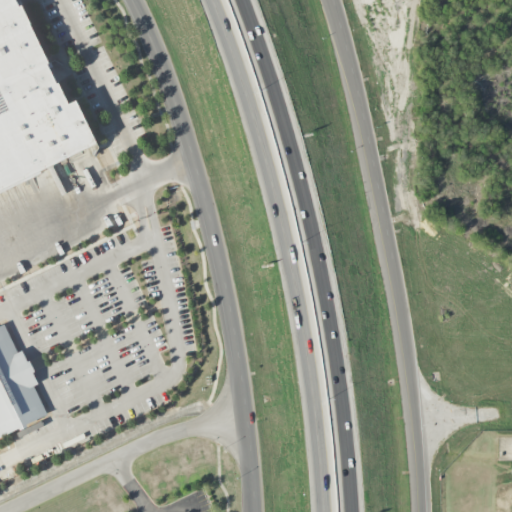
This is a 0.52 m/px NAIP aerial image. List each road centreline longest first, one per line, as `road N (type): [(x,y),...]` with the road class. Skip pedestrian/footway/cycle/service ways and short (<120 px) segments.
road 1 (secondary): [(131,0),(175,96),(205,200),(233,332),(254,511)]
road 2 (motorway): [(213,0),(270,164),(309,358),(325,511)]
road 3 (motorway): [(352,511),(342,395),(311,224),(246,0)]
road 4 (secondary): [(419,421),(368,139),(330,0)]
